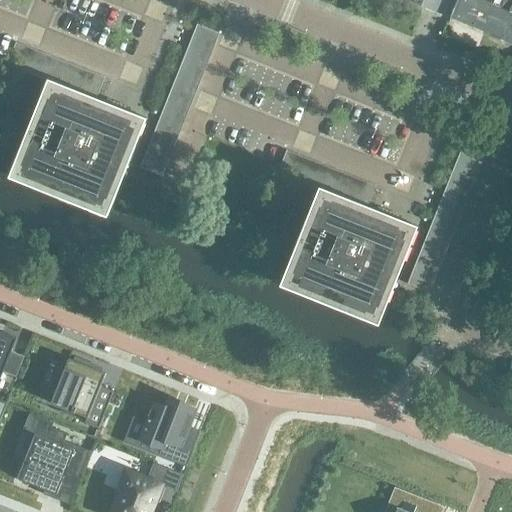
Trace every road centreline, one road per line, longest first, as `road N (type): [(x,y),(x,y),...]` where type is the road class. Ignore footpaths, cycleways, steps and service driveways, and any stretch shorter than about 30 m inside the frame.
road 1 (residential): [(454,78),(407,183),(206,104),(248,1)]
road 2 (residential): [(264,401),(0,295)]
road 3 (residential): [(511,344),(460,322),(451,295),(511,115)]
road 4 (residential): [(264,401),(360,410),(491,461)]
road 5 (residential): [(248,1),(416,63)]
